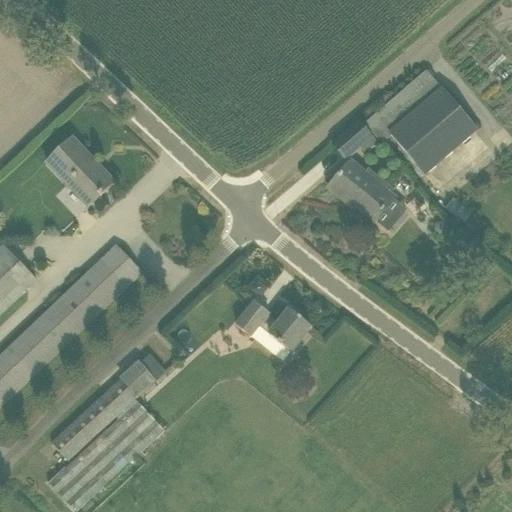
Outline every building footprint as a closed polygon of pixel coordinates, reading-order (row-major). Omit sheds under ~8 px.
[(477,131),(426,72),(365,125),(383,147),(393,138),(425,176),(477,131)] [(333,147),(335,149),(345,161),(372,138),(360,124),(333,147)] [(73,140),(44,167),(72,196),(75,194),(89,209),(114,184),(73,140)] [(395,200),(351,163),(329,189),(348,206),(351,203),(376,223),(395,200)] [(0,316),(37,281),(4,247),(0,251),(0,316)] [(0,409),(114,302),(113,301),(88,275),(0,358),(0,409)] [(291,355),(311,329),(290,312),(279,325),(268,317),(269,315),(255,304),(236,327),(251,339),(258,329),(291,355)] [(121,380),(77,422),(52,445),(69,463),(115,421),(116,422),(140,400),(121,380)]
